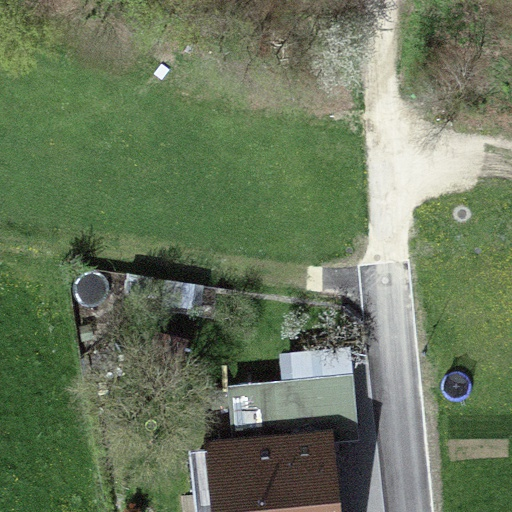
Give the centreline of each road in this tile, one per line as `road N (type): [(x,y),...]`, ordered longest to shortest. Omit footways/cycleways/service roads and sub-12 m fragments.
road 1 (track): [(388,293),(388,0)]
road 2 (residential): [(403,511),(388,293)]
